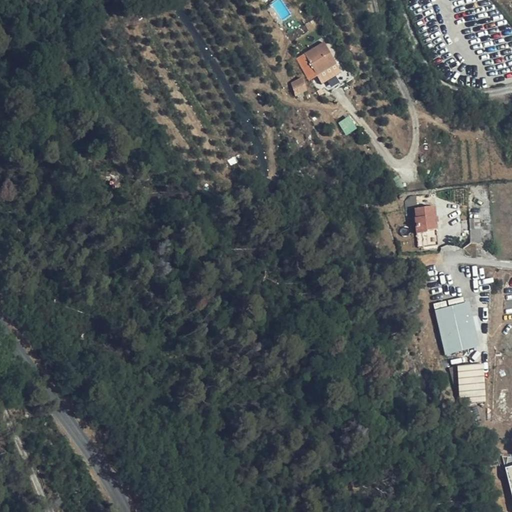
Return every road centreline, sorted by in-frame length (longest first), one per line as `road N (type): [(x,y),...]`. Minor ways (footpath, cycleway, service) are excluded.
road 1 (tertiary): [(0,326),(126,511)]
road 2 (track): [(48,511),(0,400)]
